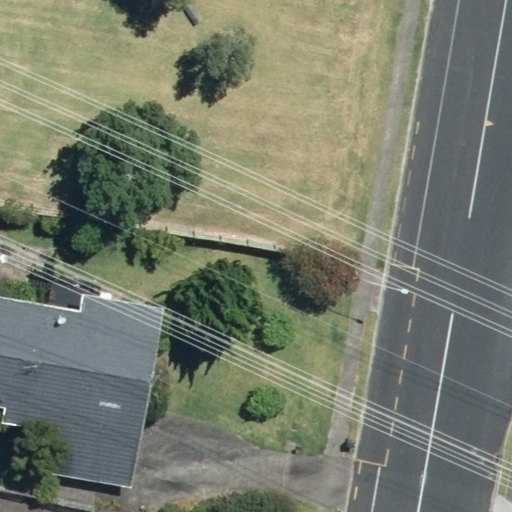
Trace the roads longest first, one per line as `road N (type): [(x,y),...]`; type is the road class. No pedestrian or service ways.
road 1 (tertiary): [(511,0),(465,260)]
road 2 (tertiary): [(465,260),(420,511)]
